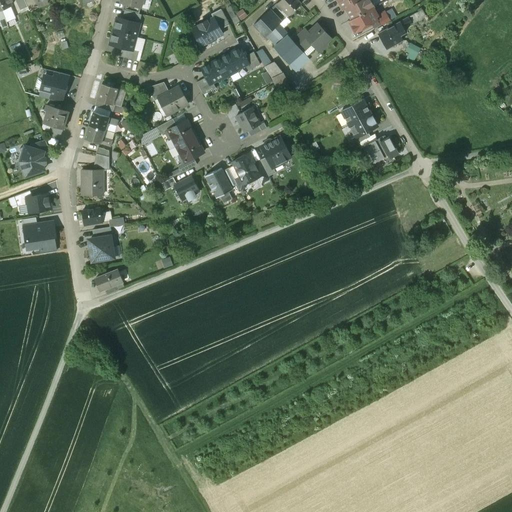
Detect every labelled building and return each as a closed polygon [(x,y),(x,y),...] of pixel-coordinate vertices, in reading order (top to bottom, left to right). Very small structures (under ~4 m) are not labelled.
[(0,0),(0,20),(3,27),(8,25),(1,10),(12,6),(9,0),(0,0)] [(15,0),(20,10),(28,7),(24,0),(15,0)] [(35,0),(24,0),(28,7),(30,11),(38,8),(35,0)] [(120,0),(120,3),(124,4),(140,8),(142,0),(120,0)] [(301,3),(297,0),(280,0),(275,5),(279,10),(281,8),(288,15),(301,3)] [(337,0),(342,8),(344,6),(351,19),(352,20),(371,9),(371,10),(374,8),(369,0),(337,0)] [(171,15),(182,11),(179,3),(168,6),(171,15)] [(140,8),(124,4),(123,10),(125,10),(138,14),(140,8)] [(221,9),(211,14),(213,18),(214,18),(220,30),(229,25),(221,9)] [(371,9),(352,20),(351,19),(349,21),(355,33),(371,24),(377,21),(375,17),(371,10),(371,9)] [(138,14),(125,10),(122,19),(139,23),(141,15),(138,14)] [(412,24),(426,16),(422,11),(409,18),(412,24)] [(390,20),(385,12),(375,17),(377,21),(371,24),(374,29),(390,20)] [(292,40),(279,25),(267,13),(254,24),(265,37),(267,36),(272,42),(277,38),(280,41),(274,47),(288,64),(302,51),(292,40)] [(122,19),(117,17),(113,31),(136,37),(140,24),(122,19)] [(213,18),(207,21),(207,20),(198,25),(199,26),(192,29),(201,46),(223,34),(220,30),(214,18),(213,18)] [(409,18),(400,23),(403,28),(412,24),(409,18)] [(379,34),(378,34),(386,49),(402,41),(399,36),(405,32),(403,28),(400,23),(387,29),(379,34)] [(308,33),(300,40),(307,47),(311,43),(319,52),(327,45),(326,43),(331,39),(317,24),(308,33)] [(384,24),(376,29),(379,34),(387,29),(384,24)] [(304,29),(292,40),(302,51),(303,51),(307,47),(300,40),(308,33),(304,29)] [(136,37),(113,31),(110,44),(122,48),(133,51),(133,50),(136,37)] [(421,48),(410,42),(405,50),(409,52),(406,57),(413,61),(421,48)] [(133,51),(122,48),(120,56),(136,61),(139,52),(133,50),(133,51)] [(240,48),(221,58),(230,76),(238,72),(240,68),(245,65),(248,64),(245,57),(240,48)] [(271,62),(262,49),(256,52),(264,65),(271,62)] [(302,51),(288,64),(294,70),(309,59),(303,51),(302,51)] [(254,52),(245,57),(248,64),(245,65),(248,71),(260,64),(254,52)] [(221,58),(201,68),(206,77),(210,84),(213,83),(218,80),(222,80),(230,76),(221,58)] [(271,62),(264,65),(272,77),(283,72),(274,61),(271,62)] [(68,75),(55,72),(53,77),(67,81),(68,75)] [(294,93),(283,72),(272,77),(283,99),(294,93)] [(67,81),(53,77),(46,75),(43,77),(42,80),(44,83),(42,91),(63,97),(68,81),(67,81)] [(206,77),(197,82),(204,95),(216,88),(213,83),(210,84),(206,77)] [(115,84),(108,82),(107,85),(102,84),(97,100),(113,105),(118,89),(114,87),(115,84)] [(164,82),(148,88),(155,100),(159,98),(158,98),(169,92),(164,82)] [(175,89),(174,91),(173,90),(169,92),(158,98),(159,98),(167,115),(187,104),(181,92),(181,91),(180,89),(177,88),(175,89)] [(63,97),(51,93),(49,99),(61,103),(63,97)] [(353,98),(336,107),(340,113),(341,112),(341,111),(355,104),(353,98)] [(355,104),(341,111),(341,112),(348,125),(370,113),(363,100),(355,104)] [(49,111),(46,123),(51,125),(48,137),(59,140),(62,128),(63,129),(66,120),(65,119),(68,111),(47,105),(45,110),(49,111)] [(260,124),(251,108),(236,116),(245,133),(248,131),(260,124)] [(109,117),(93,112),(89,125),(105,130),(107,123),(109,117)] [(370,113),(348,125),(355,137),(355,138),(367,131),(377,126),(376,123),(372,115),(372,116),(370,113)] [(118,120),(109,117),(107,123),(117,126),(118,120)] [(173,119),(157,127),(161,134),(177,126),(173,119)] [(177,126),(161,134),(165,132),(168,137),(170,139),(172,139),(176,146),(195,136),(187,120),(177,126)] [(260,124),(248,131),(251,136),(267,128),(264,122),(260,124)] [(105,130),(89,125),(85,139),(101,144),(101,143),(103,138),(105,130)] [(157,127),(142,133),(145,142),(161,136),(157,127)] [(367,131),(355,138),(355,137),(351,139),(354,145),(359,143),(366,139),(370,136),(367,131)] [(375,134),(370,136),(366,139),(369,144),(378,139),(375,134)] [(195,136),(176,146),(180,154),(178,156),(179,158),(181,163),(178,165),(178,166),(193,157),(204,152),(195,136)] [(290,157),(280,137),(261,147),(267,157),(275,173),(276,173),(273,168),(273,166),(281,162),(283,163),(287,161),(288,158),(290,157)] [(389,137),(381,142),(379,139),(378,139),(369,144),(366,139),(359,143),(362,148),(365,146),(374,163),(383,158),(385,161),(393,157),(398,154),(389,137)] [(112,141),(103,138),(101,143),(110,146),(112,141)] [(51,151),(46,139),(31,144),(26,142),(20,159),(26,176),(47,169),(46,162),(49,162),(49,155),(46,155),(46,151),(51,151)] [(109,150),(98,147),(97,153),(109,156),(109,150)] [(109,156),(97,153),(93,169),(103,169),(109,169),(109,156)] [(256,166),(249,153),(248,154),(246,153),(242,155),(241,157),(232,162),(234,165),(239,176),(243,184),(244,184),(258,177),(261,175),(256,166)] [(193,157),(178,166),(182,173),(197,164),(193,157)] [(275,173),(267,157),(261,160),(262,163),(269,176),(275,173)] [(383,158),(374,163),(379,171),(396,162),(393,157),(385,161),(383,158)] [(269,176),(262,163),(256,166),(261,175),(258,177),(261,183),(270,179),(269,176)] [(239,176),(234,165),(229,168),(234,178),(234,179),(239,176)] [(223,171),(221,168),(205,176),(216,198),(233,190),(223,171)] [(229,168),(223,171),(228,181),(233,178),(234,178),(229,168)] [(93,169),(82,169),(81,195),(102,196),(103,169),(93,169)] [(239,176),(234,179),(237,184),(240,190),(246,187),(244,184),(243,184),(239,176)] [(173,177),(162,183),(165,190),(174,186),(177,184),(173,177)] [(177,184),(174,186),(182,200),(187,197),(189,200),(195,197),(194,194),(199,191),(191,177),(177,184)] [(233,178),(228,181),(231,187),(237,184),(234,179),(234,178),(233,178)] [(30,191),(14,197),(18,206),(22,206),(21,201),(26,199),(30,198),(30,197),(33,197),(32,197),(30,191)] [(49,194),(32,197),(33,197),(30,197),(30,198),(26,199),(21,201),(22,206),(27,205),(28,213),(51,209),(49,194)] [(100,209),(82,211),(84,225),(102,222),(100,209)] [(23,227),(37,225),(36,218),(22,220),(23,227)] [(109,220),(110,227),(124,225),(123,218),(109,220)] [(57,252),(53,222),(37,225),(23,227),(27,250),(40,248),(41,254),(57,252)] [(110,227),(93,230),(94,239),(110,236),(110,237),(112,236),(110,227)] [(94,239),(89,240),(93,261),(113,257),(110,237),(110,236),(94,239)] [(117,269),(95,278),(100,291),(105,289),(116,284),(122,282),(118,272),(117,269)] [(125,269),(118,272),(122,282),(129,279),(125,269)] [(116,284),(105,289),(107,295),(119,290),(116,284)]
